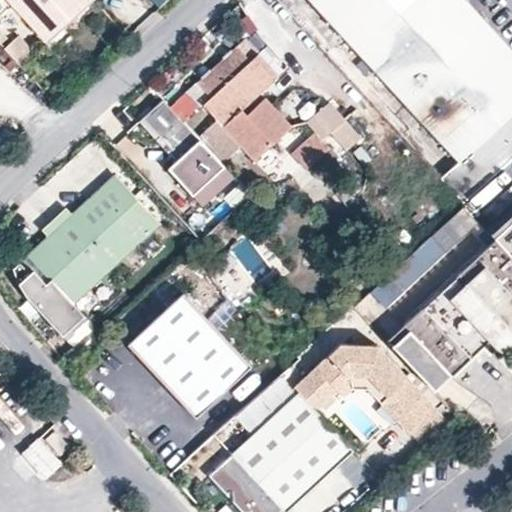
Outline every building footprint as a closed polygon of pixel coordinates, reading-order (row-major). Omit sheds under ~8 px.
[(91,0),(8,0),(48,41),(92,0),(91,0)] [(511,47),(468,0),(312,0),(461,160),(511,112),(511,47)] [(255,155),(290,123),(264,95),(246,113),(242,108),(278,75),(257,52),(251,57),(238,43),(197,80),(211,95),(205,100),(255,155)] [(305,118),(316,130),(322,135),(332,128),(346,142),(360,130),(329,96),(305,118)] [(206,203),(237,174),(166,98),(145,116),(182,156),(175,162),(184,172),(180,176),(206,203)] [(385,109),(438,166),(450,155),(396,98),(385,109)] [(322,135),(316,130),(293,151),(304,163),(328,143),(322,135)] [(366,183),(358,176),(344,190),(350,197),(366,183)] [(26,293),(64,333),(86,313),(74,300),(157,222),(115,177),(74,215),(54,235),(32,255),(52,277),(48,282),(37,271),(33,274),(23,263),(16,269),(17,276),(21,287),(26,293)] [(511,203),(485,227),(499,243),(511,231),(511,203)] [(404,287),(475,222),(458,204),(387,269),(404,287)] [(67,208),(46,227),(54,235),(74,215),(67,208)] [(511,257),(499,243),(393,338),(438,389),(455,374),(457,375),(492,343),(491,342),(501,333),(511,345),(511,330),(509,327),(511,324),(511,257)] [(32,255),(27,260),(37,271),(48,282),(52,277),(32,255)] [(246,366),(182,296),(126,347),(193,418),(246,366)] [(504,356),(511,348),(511,345),(501,333),(491,342),(492,343),(504,356)] [(345,344),(301,384),(305,389),(321,406),(341,387),(357,372),(372,371),(391,391),(388,394),(404,411),(399,415),(413,430),(440,405),(382,339),(345,344)] [(357,372),(341,387),(346,394),(355,386),(371,384),(399,415),(404,411),(388,394),(391,391),(372,371),(357,372)] [(321,406),(305,389),(213,473),(247,511),(286,511),(358,447),(321,406)] [(56,432),(47,440),(61,456),(70,448),(56,432)] [(355,452),(337,466),(354,487),(372,473),(355,452)]
